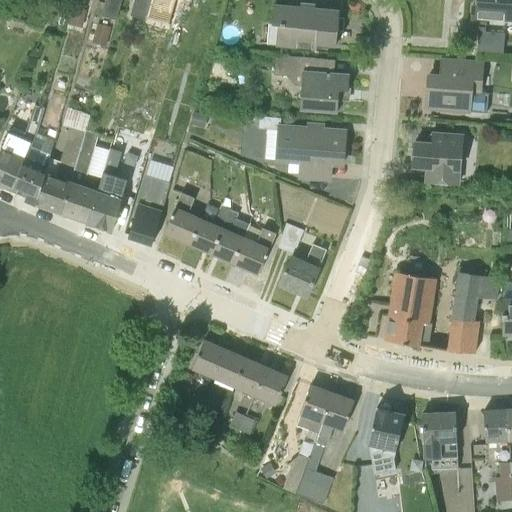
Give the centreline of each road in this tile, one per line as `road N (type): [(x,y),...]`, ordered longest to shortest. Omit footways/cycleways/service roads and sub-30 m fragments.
road 1 (residential): [(321,347),(381,174),(390,40),(382,0)]
road 2 (residential): [(173,284),(104,511)]
road 3 (unclassified): [(511,381),(424,376),(321,347)]
road 4 (residential): [(173,284),(12,213)]
road 5 (unclassified): [(321,347),(173,284)]
